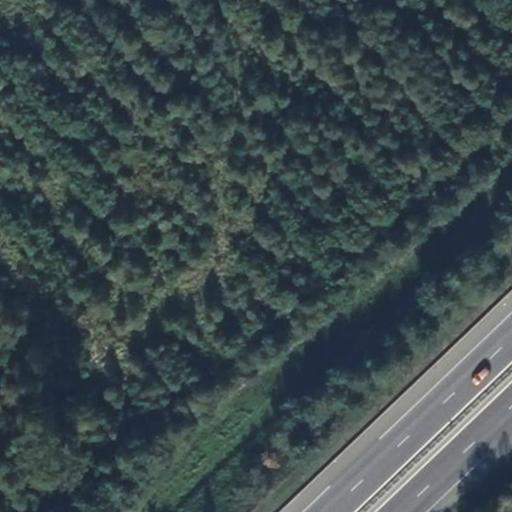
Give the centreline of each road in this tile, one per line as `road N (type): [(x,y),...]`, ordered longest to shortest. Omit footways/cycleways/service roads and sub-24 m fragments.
road 1 (motorway): [(511,338),(330,511)]
road 2 (motorway): [(405,511),(511,410)]
